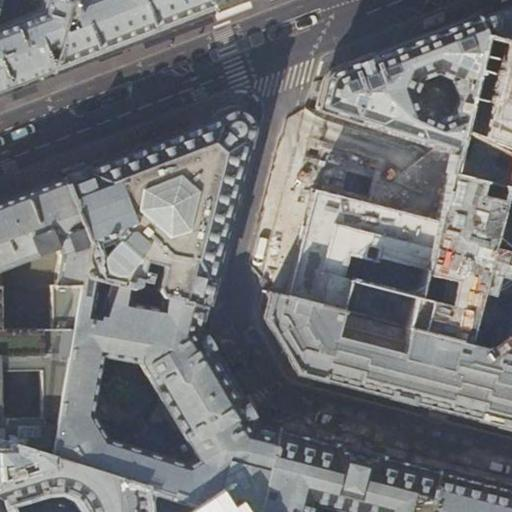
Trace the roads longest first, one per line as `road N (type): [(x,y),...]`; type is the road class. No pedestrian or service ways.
road 1 (residential): [(276,54),(288,90),(229,321),(274,396),(511,458)]
road 2 (secondary): [(0,161),(276,54)]
road 3 (secondary): [(276,54),(406,0)]
